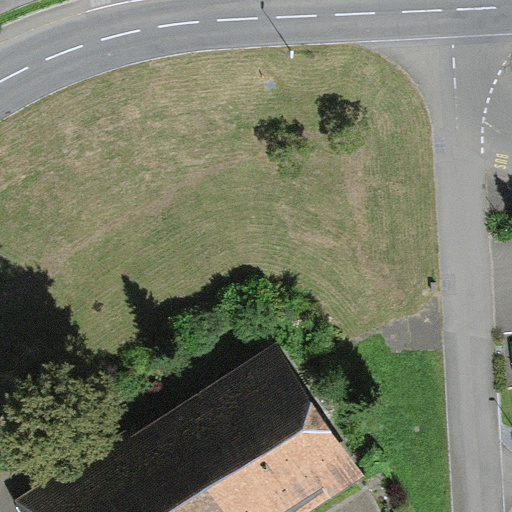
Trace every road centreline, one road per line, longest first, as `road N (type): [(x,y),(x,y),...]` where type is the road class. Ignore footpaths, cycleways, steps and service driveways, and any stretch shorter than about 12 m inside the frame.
road 1 (residential): [(481,511),(447,7)]
road 2 (tertiary): [(447,7),(180,22),(114,34),(0,82)]
